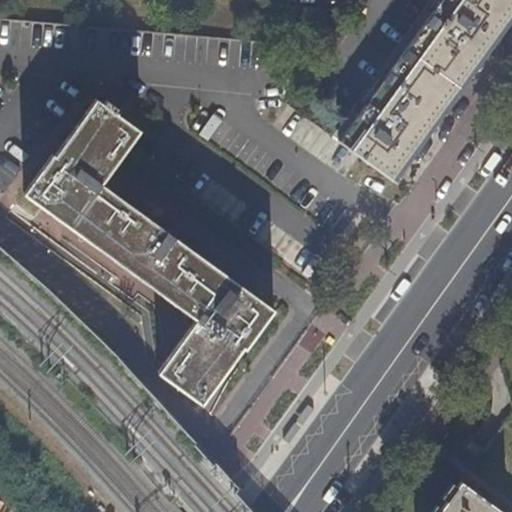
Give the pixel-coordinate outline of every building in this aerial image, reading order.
[(511,9),(511,0),(440,0),(438,3),(450,4),(445,20),(427,18),(453,37),(457,32),(462,35),(467,29),(469,30),(472,26),(474,27),(477,23),(499,25),(502,9),(511,9)] [(427,18),(438,3),(426,2),(346,112),(354,118),(389,70),(427,18)] [(450,4),(438,3),(427,18),(445,20),(450,4)] [(503,25),(511,12),(511,9),(502,9),(499,25),(503,25)] [(453,37),(427,18),(389,70),(415,90),(453,37)] [(368,135),(352,157),(389,183),(503,25),(499,25),(477,23),(474,27),(472,26),(469,30),(467,29),(462,35),(457,32),(453,37),(415,90),(401,110),(398,108),(392,116),(395,118),(377,142),(368,135)] [(401,110),(415,90),(389,70),(354,118),(346,112),(327,138),(352,157),(368,135),(377,142),(395,118),(392,116),(398,108),(401,110)] [(106,103),(98,97),(59,152),(56,150),(27,190),(58,213),(63,207),(76,217),(72,223),(130,267),(134,261),(148,272),(144,278),(197,318),(189,330),(195,334),(185,348),(179,344),(158,372),(181,389),(202,404),(222,377),(216,372),(226,358),(232,363),(242,348),(244,350),(273,310),(124,198),(105,184),(144,131),(117,111),(120,106),(109,98),(106,103)] [(63,207),(58,213),(72,223),(76,217),(63,207)] [(134,261),(130,267),(144,278),(148,272),(134,261)] [(195,334),(189,330),(179,344),(185,348),(195,334)] [(222,377),(232,363),(226,358),(216,372),(222,377)] [(504,511),(466,484),(445,511),(504,511)]
